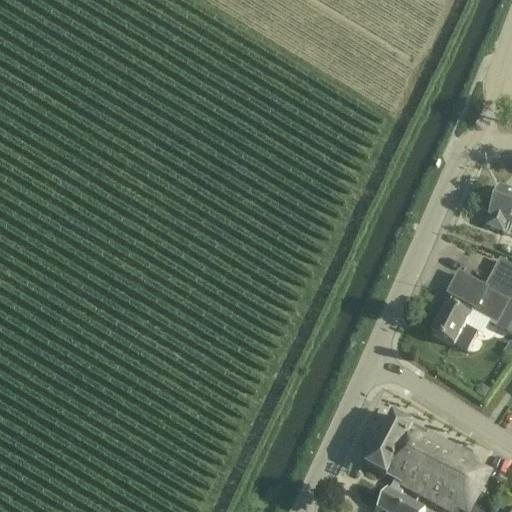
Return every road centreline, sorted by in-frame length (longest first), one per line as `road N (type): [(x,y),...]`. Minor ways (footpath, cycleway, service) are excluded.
road 1 (residential): [(376,360),(467,153)]
road 2 (residential): [(300,511),(376,360)]
road 3 (residential): [(511,444),(376,360)]
